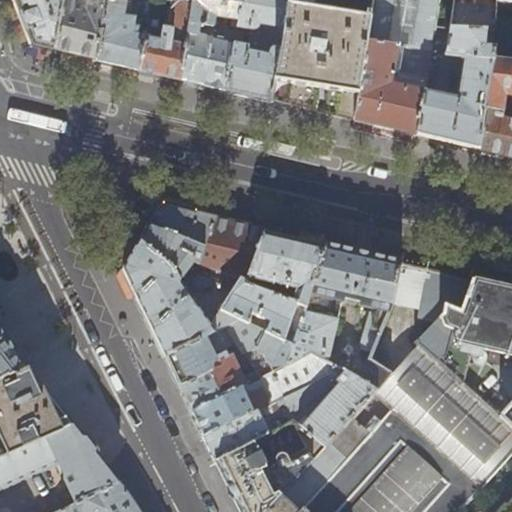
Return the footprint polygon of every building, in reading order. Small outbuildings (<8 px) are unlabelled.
[(18,0),(36,45),(46,47),(55,49),(62,0),(18,0)] [(62,0),(55,49),(55,51),(58,52),(96,61),(105,0),(62,0)] [(148,22),(149,0),(105,0),(96,61),(117,65),(139,71),(147,36),(147,30),(141,29),(140,34),(131,32),(134,17),(123,15),(124,9),(141,12),(141,25),(148,25),(148,22)] [(181,80),(193,0),(185,0),(171,0),(167,26),(148,22),(148,25),(147,30),(147,36),(139,71),(161,76),(181,80)] [(192,0),(193,0),(181,80),(187,82),(273,102),(287,4),(287,0),(192,0)] [(439,0),(373,0),(370,20),(367,40),(431,50),(439,0)] [(511,0),(453,0),(449,29),(495,32),(495,0),(511,0)] [(370,20),(287,4),(273,102),(279,104),(354,121),(367,40),(370,20)] [(495,32),(449,29),(444,55),(458,57),(462,61),(456,97),(424,90),(423,90),(415,135),(440,141),(476,150),(491,60),(495,32)] [(424,90),(431,50),(367,40),(354,121),(377,126),(415,135),(423,90),(424,90)] [(511,61),(491,60),(476,150),(503,156),(511,157),(511,61)] [(158,204),(138,241),(180,283),(182,283),(192,263),(237,279),(243,282),(244,278),(263,233),(265,229),(245,225),(158,204)] [(299,240),(263,233),(244,278),(310,293),(325,246),(299,240)] [(242,284),(243,282),(237,279),(211,329),(182,288),(188,283),(182,283),(180,283),(138,241),(123,270),(141,309),(165,358),(240,321),(283,343),(295,305),(242,284)] [(326,244),(325,246),(310,293),(292,347),(310,356),(340,371),(377,390),(390,375),(371,362),(370,361),(361,375),(349,369),(352,353),(333,349),(344,303),(346,304),(347,301),(362,305),(361,309),(373,312),(362,347),(364,351),(374,354),(392,306),(400,262),(364,253),(326,244)] [(197,288),(209,289),(212,283),(197,277),(192,283),(197,288)] [(417,345),(417,346),(461,385),(471,348),(511,357),(511,404),(499,419),(511,430),(511,289),(472,280),(460,315),(444,308),(443,317),(417,345)] [(292,347),(283,343),(240,321),(165,358),(178,384),(192,413),(247,386),(232,356),(225,360),(222,354),(213,359),(211,355),(235,343),(260,380),(285,368),(292,347)] [(0,381),(28,368),(1,334),(0,333),(0,381)] [(391,376),(390,375),(377,390),(373,394),(392,410),(301,511),(458,511),(511,452),(511,430),(499,419),(461,385),(417,346),(391,376)] [(310,356),(285,368),(260,380),(247,386),(192,413),(197,424),(204,437),(247,416),(282,399),(340,371),(310,356)] [(38,389),(28,368),(0,381),(0,458),(73,426),(47,393),(43,388),(38,389)] [(373,394),(377,390),(340,371),(282,399),(289,414),(320,397),(336,384),(343,388),(305,431),(324,449),(373,394)] [(251,425),(247,416),(204,437),(208,446),(215,461),(253,443),(285,425),(278,412),(251,425)] [(240,511),(267,511),(324,449),(305,431),(294,420),(291,422),(305,449),(286,458),(283,455),(279,454),(275,457),(274,459),(274,463),(265,467),(262,461),(263,461),(260,453),(258,454),(253,443),(215,461),(227,485),(240,511)] [(94,452),(73,426),(0,458),(0,490),(57,464),(63,475),(62,475),(65,484),(75,504),(118,483),(113,477),(94,452)] [(118,483),(75,504),(59,511),(138,511),(134,503),(118,483)] [(511,511),(511,497),(503,509),(501,507),(496,511),(511,511)]
